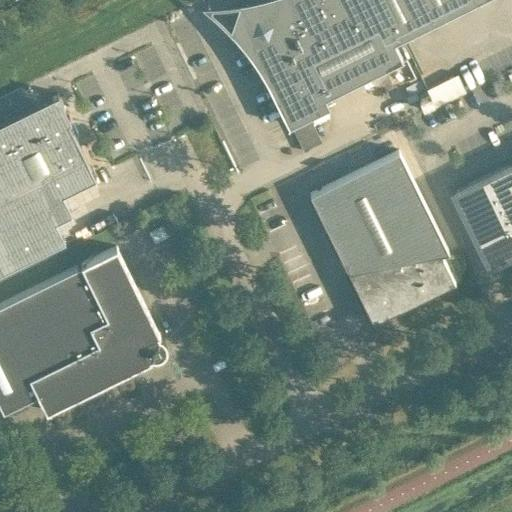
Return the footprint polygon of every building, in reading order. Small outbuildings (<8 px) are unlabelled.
[(243,0),(247,7),(240,28),(232,32),(240,40),(243,45),(247,50),(254,59),(257,64),(260,69),(263,74),(266,79),(288,124),(336,100),(333,93),(402,57),(394,40),(474,0),(243,0)] [(56,95),(39,104),(38,102),(40,101),(40,100),(0,119),(0,268),(65,237),(55,218),(72,210),(62,191),(94,175),(95,176),(96,176),(68,119),(70,118),(69,114),(68,115),(68,116),(67,117),(56,95)] [(309,115),(291,124),(303,150),(322,141),(309,115)] [(310,192),(351,274),(363,298),(365,313),(369,312),(373,320),(374,319),(374,318),(399,306),(399,307),(454,279),(441,251),(449,250),(399,148),(310,192)] [(511,162),(454,190),(466,215),(465,216),(470,227),(472,226),(489,262),(511,251),(511,162)] [(117,245),(0,302),(0,402),(3,409),(37,392),(46,410),(151,358),(151,357),(152,356),(154,356),(157,356),(160,355),(163,354),(165,351),(166,349),(166,346),(166,343),(165,340),(164,338),(162,336),(159,335),(159,333),(160,332),(117,245)]
